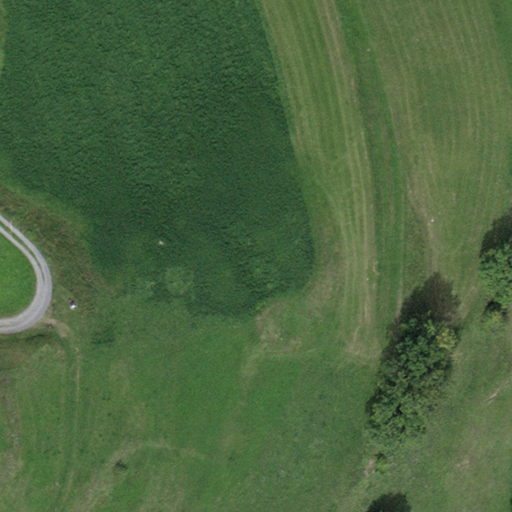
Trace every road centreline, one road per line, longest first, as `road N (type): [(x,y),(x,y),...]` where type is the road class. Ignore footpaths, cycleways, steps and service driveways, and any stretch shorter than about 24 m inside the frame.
road 1 (track): [(55,511),(70,463),(74,363),(68,336),(31,315)]
road 2 (track): [(0,325),(31,315),(45,287),(31,251),(0,223)]
